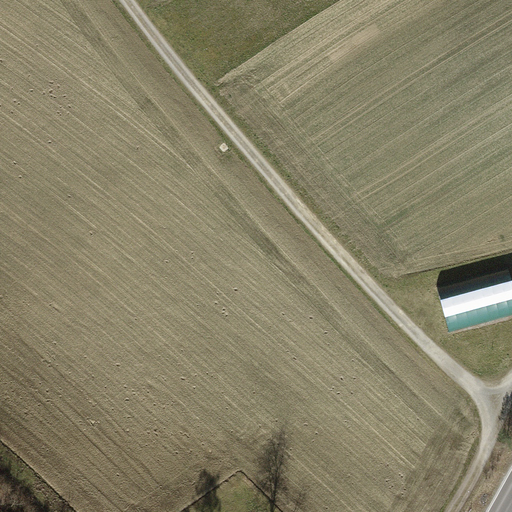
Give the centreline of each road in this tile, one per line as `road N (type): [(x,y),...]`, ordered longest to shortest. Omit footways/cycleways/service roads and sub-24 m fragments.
road 1 (track): [(499,408),(446,365),(319,231),(130,0)]
road 2 (track): [(511,385),(450,511)]
